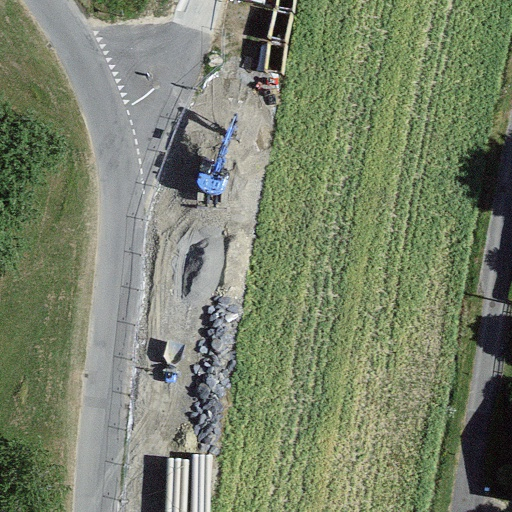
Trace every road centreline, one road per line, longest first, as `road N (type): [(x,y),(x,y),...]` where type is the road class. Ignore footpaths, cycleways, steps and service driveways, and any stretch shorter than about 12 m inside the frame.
road 1 (unclassified): [(109,511),(125,209),(114,115),(50,0)]
road 2 (track): [(203,0),(184,67),(114,115)]
